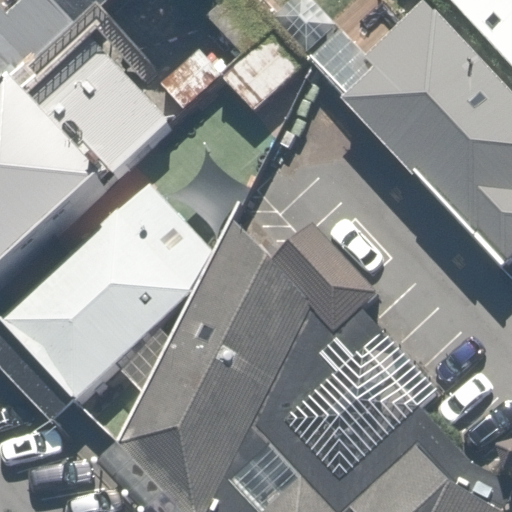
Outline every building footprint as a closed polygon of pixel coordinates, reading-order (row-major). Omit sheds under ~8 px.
[(511,0),(451,0),(511,66),(511,0)] [(511,92),(436,8),(340,93),(506,277),(511,271),(511,92)] [(0,56),(0,259),(77,190),(118,153),(16,41),(0,56)] [(206,162),(184,220),(225,235),(247,177),(206,162)] [(0,259),(0,423),(12,437),(171,293),(77,190),(0,259)] [(87,444),(73,469),(108,511),(168,511),(274,332),(203,246),(87,444)] [(277,511),(251,481),(217,511),(448,511),(379,440),(309,511),(277,511)]
